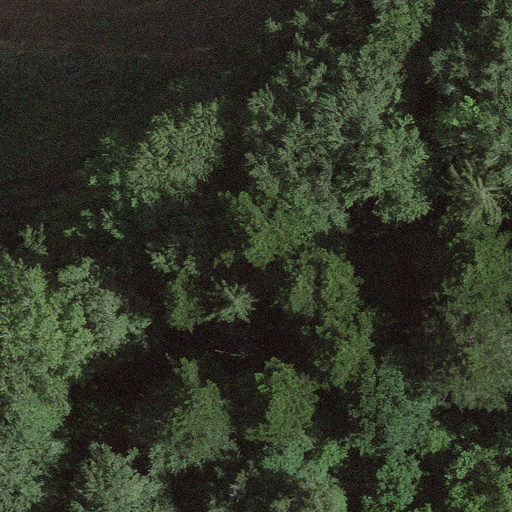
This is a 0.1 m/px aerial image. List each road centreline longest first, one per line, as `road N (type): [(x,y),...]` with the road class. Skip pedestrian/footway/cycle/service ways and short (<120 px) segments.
road 1 (unclassified): [(0,303),(335,0)]
road 2 (track): [(0,200),(92,177),(144,178)]
